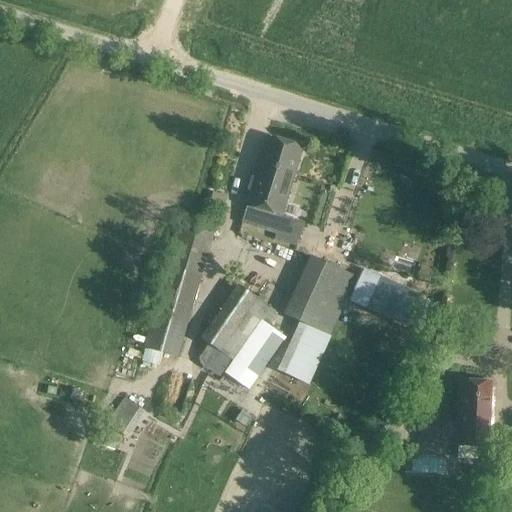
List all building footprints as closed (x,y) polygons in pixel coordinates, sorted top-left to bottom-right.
[(247,206),(257,209),(270,168),(294,176),(302,148),(268,138),(247,206)] [(294,176),(270,168),(257,209),(247,206),(242,224),(277,235),(294,176)] [(178,360),(216,228),(182,217),(144,349),(178,360)] [(311,258),(284,317),(297,322),(329,337),(356,279),(311,258)] [(389,258),(383,277),(406,284),(412,265),(389,258)] [(421,296),(381,278),(367,309),(407,327),(421,296)] [(227,303),(201,340),(209,345),(197,363),(220,378),(231,361),(247,372),(277,328),(265,320),(273,310),(239,286),(236,290),(229,284),(220,298),(227,303)] [(297,322),(275,372),(309,387),(331,337),(329,337),(297,322)] [(422,440),(459,442),(459,447),(458,447),(458,460),(489,462),(490,449),(489,449),(493,383),(463,381),(460,425),(423,423),(422,440)] [(145,413),(125,398),(107,425),(127,439),(145,413)] [(346,419),(339,415),(335,422),(342,426),(346,419)] [(404,447),(393,426),(377,434),(388,456),(404,447)]
